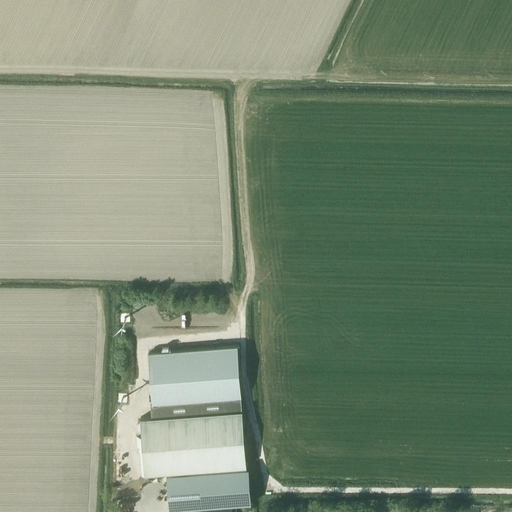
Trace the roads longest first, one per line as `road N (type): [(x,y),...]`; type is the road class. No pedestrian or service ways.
road 1 (track): [(511,491),(278,489),(265,475),(243,377),(247,282)]
road 2 (track): [(242,335),(141,343),(145,395),(124,417)]
